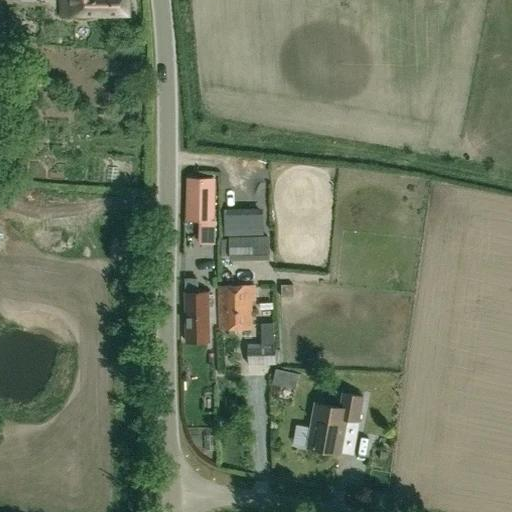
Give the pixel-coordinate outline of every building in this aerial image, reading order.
[(129,0),(60,0),(61,17),(130,14),(129,0)] [(184,244),(185,270),(214,269),(213,245),(217,245),(215,183),(195,184),(198,244),(184,244)] [(253,233),(255,251),(269,250),(268,232),(253,233)] [(255,285),(219,286),(220,330),(230,330),(230,335),(236,335),(236,329),(252,329),(251,301),(256,301),(255,285)] [(293,298),(292,286),(280,286),(280,298),(293,298)] [(209,293),(184,293),(186,343),(210,342),(209,293)] [(274,344),(273,324),(261,324),(261,345),(274,344)] [(261,345),(247,345),(248,365),(276,364),(276,344),(274,344),(261,345)] [(284,387),(287,371),(276,369),(272,384),(284,387)] [(353,456),(364,396),(341,392),(339,407),(313,402),(305,449),(342,455),(342,454),(353,456)]
